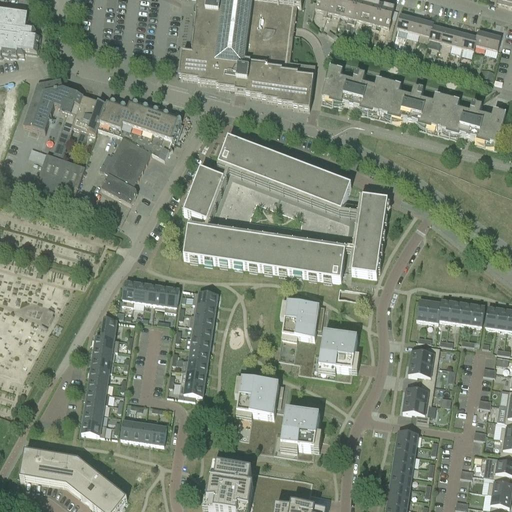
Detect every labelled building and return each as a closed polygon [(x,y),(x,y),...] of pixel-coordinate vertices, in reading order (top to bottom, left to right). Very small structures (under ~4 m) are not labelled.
[(192,59),(191,59),(182,58),(179,83),(198,85),(197,87),(216,90),(216,92),(235,95),(235,97),(246,98),(246,100),(262,102),(261,104),(277,106),(277,108),(293,110),(293,112),(309,114),(315,70),(289,67),(297,11),(284,9),(285,0),(195,0),(196,1),(196,2),(197,2),(198,2),(198,6),(197,6),(196,9),(198,9),(197,15),(196,14),(195,17),(196,18),(192,55),(192,56),(192,59)] [(302,0),(285,0),(284,9),(297,11),(301,11),(302,0)] [(326,21),(331,0),(318,0),(317,6),(313,5),(309,20),(313,21),(315,13),(324,16),(322,20),(326,21)] [(340,20),(344,0),(331,0),(326,21),(330,22),(331,18),(340,20)] [(350,28),(357,0),(354,0),(354,1),(349,0),(344,0),(340,20),(348,22),(347,27),(350,28)] [(364,26),(369,5),(360,3),(360,0),(357,0),(350,28),(354,29),(355,24),(364,26)] [(510,0),(498,0),(497,5),(508,8),(510,0)] [(375,34),(382,5),(379,4),(379,8),(369,5),(364,26),(372,28),(371,33),(375,34)] [(389,33),(394,12),(385,9),(385,6),(382,5),(375,34),(379,35),(380,30),(389,33)] [(0,61),(1,62),(1,59),(16,61),(17,59),(24,60),(24,56),(37,58),(37,51),(39,51),(39,47),(38,47),(39,42),(34,41),(35,36),(35,35),(32,31),(31,30),(26,30),(28,16),(0,11),(0,61)] [(399,23),(396,33),(398,33),(397,40),(406,42),(406,41),(407,36),(412,19),(400,16),(399,23)] [(419,38),(423,22),(412,19),(407,36),(419,38)] [(434,28),(434,25),(423,22),(419,38),(429,41),(430,41),(433,27),(434,28)] [(429,44),(427,51),(438,54),(440,47),(444,30),(434,28),(433,27),(430,41),(429,41),(429,44)] [(451,50),(455,33),(444,30),(440,47),(451,50)] [(462,53),(466,36),(455,33),(451,50),(462,53)] [(486,52),(490,36),(478,33),(477,39),(475,50),(486,52)] [(473,55),(475,50),(477,39),(466,36),(462,53),(473,55)] [(497,55),(501,39),(490,36),(486,52),(497,55)] [(389,87),(388,87),(376,84),(364,81),(365,79),(355,76),(353,84),(341,81),(342,75),(331,72),(330,71),(320,107),(332,110),(332,111),(333,111),(343,113),(342,113),(343,109),(348,110),(349,110),(353,111),(354,112),(358,113),(357,117),(357,116),(357,117),(367,120),(368,120),(379,123),(390,126),(391,126),(401,129),(401,128),(402,124),(406,125),(411,127),(413,127),(417,128),(416,132),(415,132),(415,133),(425,135),(426,136),(437,139),(448,141),(448,142),(449,142),(460,144),(459,144),(460,140),(464,141),(471,143),(475,144),(474,148),(474,147),(473,148),(484,151),(483,151),(485,151),(496,154),(506,118),(505,118),(493,115),(490,125),(478,121),(481,110),(472,107),(471,109),(459,106),(447,103),(446,102),(446,103),(435,100),(434,103),(422,100),(423,94),(413,92),(412,97),(400,94),(401,91),(389,87)] [(490,82),(492,76),(484,74),(482,81),(490,82)] [(30,107),(22,130),(45,138),(55,110),(62,112),(61,115),(67,118),(52,161),(61,164),(72,132),(83,101),(83,100),(63,93),(61,84),(37,89),(30,107)] [(95,140),(98,134),(107,108),(83,100),(72,132),(80,135),(77,144),(84,147),(88,138),(95,140)] [(128,112),(108,105),(107,108),(98,134),(121,142),(122,143),(151,159),(164,166),(169,157),(172,154),(170,151),(172,146),(174,147),(181,127),(178,123),(130,106),(128,112)] [(108,180),(101,194),(131,210),(136,201),(137,198),(136,194),(133,193),(134,191),(151,159),(122,143),(118,151),(113,161),(104,176),(104,177),(108,180)] [(376,282),(387,207),(364,203),(347,201),(351,191),(228,144),(218,169),(214,181),(200,175),(183,219),(189,221),(187,235),(183,263),(319,283),(317,300),(338,303),(340,292),(334,291),(332,288),(332,285),(341,286),(342,277),(352,278),(376,282)] [(46,159),(38,183),(34,195),(72,208),(85,172),(61,164),(52,161),(49,160),(46,159)] [(133,306),(136,288),(125,286),(122,309),(133,311),(134,306),(133,306)] [(136,288),(133,306),(134,306),(144,308),(147,289),(136,288)] [(144,308),(155,309),(157,291),(147,289),(144,308)] [(157,291),(155,309),(165,311),(168,292),(157,291)] [(164,316),(176,317),(179,294),(168,292),(165,311),(164,316)] [(217,300),(194,296),(192,308),(216,311),(217,300)] [(419,305),(416,325),(427,326),(430,306),(429,306),(426,306),(419,305)] [(438,325),(449,327),(452,307),(441,305),(440,308),(441,308),(438,325)] [(278,364),(300,367),(298,377),(350,385),(353,370),(358,332),(330,328),(332,313),(287,306),(278,364)] [(427,326),(438,328),(438,325),(441,308),(440,308),(430,306),(427,326)] [(452,307),(449,327),(459,328),(462,308),(461,308),(459,308),(452,307)] [(214,323),(216,311),(192,308),(194,309),(193,319),(190,319),(214,323)] [(459,328),(470,330),(473,310),(462,308),(459,328)] [(473,310),(470,330),(481,331),(484,311),(473,310)] [(487,312),(484,332),(495,333),(498,313),(491,312),(489,312),(487,312)] [(509,315),(498,313),(495,333),(506,335),(509,315)] [(214,323),(190,319),(189,331),(212,334),(214,323)] [(104,324),(101,342),(114,344),(117,326),(104,324)] [(191,331),(189,342),(211,345),(212,334),(189,331),(191,331)] [(95,341),(94,352),(115,355),(115,356),(117,356),(119,345),(114,344),(101,342),(95,341)] [(209,357),(211,345),(189,342),(189,343),(192,343),(190,354),(209,357)] [(411,356),(409,368),(437,372),(439,353),(427,351),(426,358),(417,357),(411,356)] [(115,356),(115,355),(94,352),(92,363),(113,366),(115,356)] [(186,364),(186,365),(207,368),(209,357),(190,354),(189,365),(186,364)] [(113,366),(92,363),(91,374),(111,377),(113,366)] [(206,379),(207,368),(186,365),(184,376),(182,375),(182,376),(206,379)] [(408,380),(422,382),(421,386),(421,389),(434,391),(437,372),(409,368),(408,380)] [(111,377),(91,374),(89,384),(107,387),(109,377),(111,377)] [(182,376),(180,387),(204,390),(206,379),(182,376)] [(89,384),(87,395),(106,398),(107,387),(89,384)] [(291,392),(279,390),(245,385),(242,385),(240,397),(237,414),(236,420),(237,420),(232,452),(312,464),(315,449),(315,444),(316,444),(319,421),(321,412),(289,407),(291,392)] [(179,399),(178,403),(195,406),(195,401),(202,402),(204,390),(180,387),(179,399)] [(406,394),(404,405),(431,409),(434,391),(421,389),(420,396),(406,393),(406,394)] [(87,395),(86,406),(104,408),(107,409),(109,398),(106,398),(87,395)] [(402,417),(411,419),(417,419),(415,427),(428,429),(429,421),(434,421),(436,410),(431,410),(431,409),(404,405),(402,417)] [(86,406),(84,416),(103,419),(104,408),(86,406)] [(84,416),(83,427),(106,430),(101,429),(103,419),(84,416)] [(131,446),(134,427),(123,425),(120,444),(131,446)] [(106,430),(83,427),(81,438),(104,442),(106,430)] [(131,446),(142,447),(145,429),(134,427),(131,446)] [(501,431),(499,443),(511,444),(511,428),(506,428),(506,429),(506,432),(501,431)] [(145,429),(142,447),(153,449),(155,430),(145,429)] [(166,432),(155,430),(153,449),(164,450),(166,432)] [(418,439),(398,436),(396,447),(416,450),(418,439)] [(502,444),(499,459),(511,461),(511,444),(499,443),(502,444)] [(394,458),(414,461),(416,450),(396,447),(394,458)] [(24,456),(20,484),(25,485),(25,484),(21,483),(21,479),(68,487),(83,499),(80,503),(84,505),(86,505),(90,508),(89,510),(91,511),(117,511),(121,507),(124,507),(127,504),(106,488),(105,489),(102,487),(102,484),(78,465),(53,461),(52,464),(47,463),(45,460),(34,458),(31,460),(25,459),(26,457),(24,456)] [(413,472),(414,461),(394,458),(393,469),(413,472)] [(484,475),(483,481),(492,483),(494,483),(509,485),(510,481),(511,481),(511,468),(497,466),(494,466),(493,476),(484,475)] [(213,469),(205,511),(320,511),(308,510),(310,502),(312,486),(251,476),(213,469)] [(411,482),(413,472),(393,469),(391,479),(411,482)] [(410,493),(411,482),(391,479),(390,490),(410,493)] [(489,486),(487,498),(511,501),(511,492),(511,489),(509,489),(509,485),(494,483),(494,485),(494,487),(489,486)] [(390,490),(388,501),(408,504),(410,493),(390,490)] [(489,511),(508,511),(511,501),(492,499),(489,511)] [(390,511),(406,511),(408,504),(388,501),(386,511),(390,511)]
